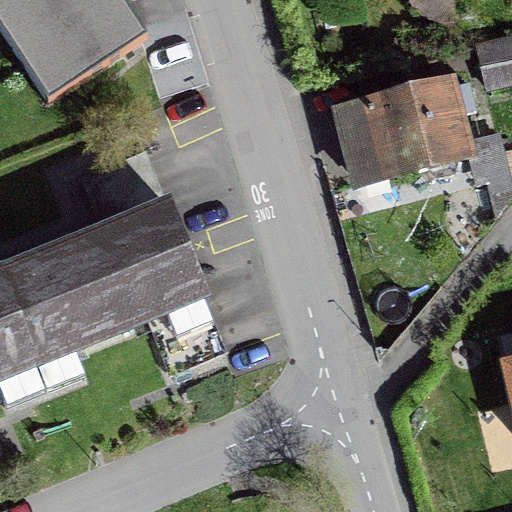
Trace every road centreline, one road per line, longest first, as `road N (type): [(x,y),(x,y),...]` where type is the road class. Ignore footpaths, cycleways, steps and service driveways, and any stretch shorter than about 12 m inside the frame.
road 1 (residential): [(223,0),(336,401)]
road 2 (residential): [(336,401),(81,511)]
